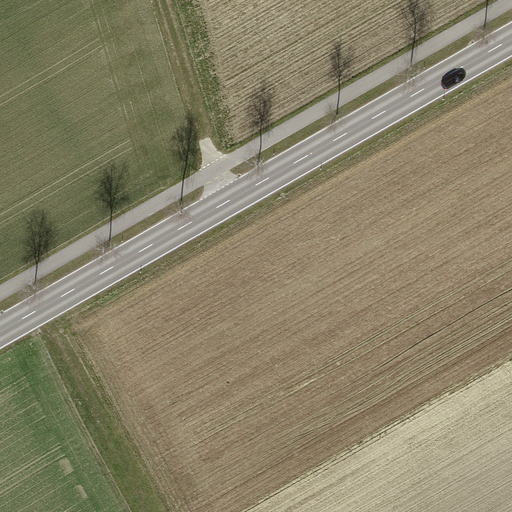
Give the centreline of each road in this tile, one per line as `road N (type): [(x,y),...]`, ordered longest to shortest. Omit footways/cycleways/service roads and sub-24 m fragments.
road 1 (secondary): [(0,336),(511,42)]
road 2 (track): [(165,0),(234,202)]
